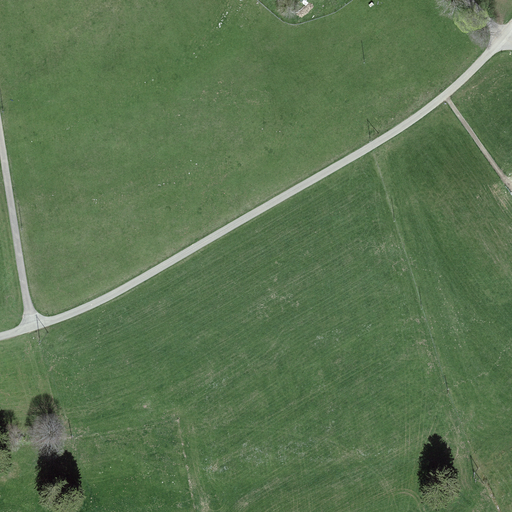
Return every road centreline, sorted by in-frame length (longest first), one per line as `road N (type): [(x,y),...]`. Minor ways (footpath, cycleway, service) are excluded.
road 1 (unclassified): [(506,37),(409,124),(80,311),(0,337)]
road 2 (track): [(32,329),(0,130)]
